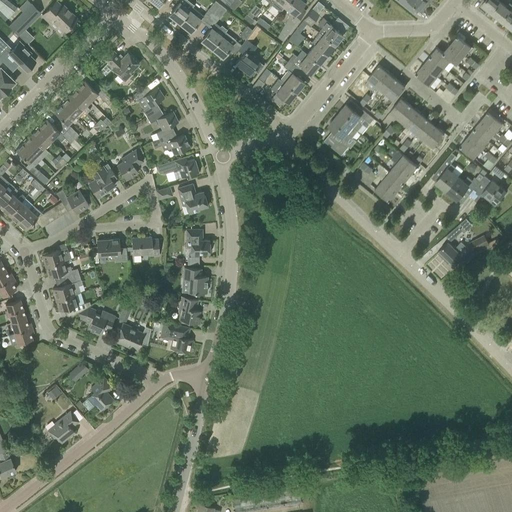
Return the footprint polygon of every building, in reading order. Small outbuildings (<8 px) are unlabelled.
[(208,10),(213,14),(221,4),(215,0),(208,10)] [(240,0),(234,0),(229,6),(234,10),(241,1),(240,0)] [(280,12),(284,6),(289,0),(273,0),(270,4),(280,12)] [(300,0),(289,0),(284,6),(291,11),(277,36),(281,40),(295,23),(305,11),(300,7),(304,3),(300,0)] [(429,1),(428,0),(397,0),(413,13),(417,7),(421,11),(429,1)] [(481,5),(491,13),(500,2),(497,0),(484,0),(481,5)] [(169,15),(179,23),(190,10),(179,2),(169,15)] [(491,13),(501,21),(510,10),(500,2),(491,13)] [(42,15),(62,34),(77,19),(63,5),(60,9),(54,3),(42,15)] [(221,4),(213,14),(219,19),(227,9),(221,4)] [(190,10),(179,23),(190,32),(203,15),(193,7),(190,10)] [(311,9),(303,19),(307,22),(306,23),(309,25),(318,14),(311,9)] [(501,21),(511,29),(511,27),(511,11),(510,10),(501,21)] [(22,12),(9,26),(18,35),(32,21),(22,12)] [(243,18),(251,24),(254,20),(251,18),(247,14),(243,18)] [(319,32),(323,34),(322,35),(328,40),(329,40),(330,41),(334,45),(342,35),(331,25),(323,18),(318,24),(322,27),(319,31),(319,32)] [(259,23),(266,29),(269,25),(262,19),(259,23)] [(303,19),(295,29),(299,32),(306,23),(307,22),(303,19)] [(201,40),(211,49),(222,36),(216,32),(220,27),(215,23),(211,28),(207,32),(201,40)] [(239,35),(245,39),(245,38),(249,34),(252,29),(247,25),(239,35)] [(299,32),(295,29),(287,39),(291,43),(296,37),(299,32)] [(222,36),(211,49),(222,57),(228,49),(234,54),(241,44),(224,32),(222,36)] [(311,42),(314,45),(326,54),(334,45),(322,35),(323,34),(319,32),(311,42)] [(249,34),(245,38),(250,42),(253,37),(249,34)] [(457,35),(450,43),(464,55),(471,47),(457,35)] [(0,54),(5,49),(26,69),(35,60),(29,54),(31,53),(19,41),(12,48),(9,46),(6,43),(0,36),(0,54)] [(245,38),(245,39),(241,44),(237,49),(243,53),(235,63),(250,74),(253,70),(257,73),(263,65),(249,54),(255,46),(250,42),(245,38)] [(450,43),(443,52),(451,59),(450,60),(456,65),(464,55),(450,43)] [(314,45),(307,54),(319,64),(326,54),(314,45)] [(436,47),(429,55),(444,67),(450,60),(451,59),(443,52),(436,47)] [(293,54),(287,62),(299,72),(303,68),(311,74),(319,64),(307,54),(302,49),(296,56),(293,54)] [(104,60),(107,63),(124,79),(125,80),(131,74),(130,73),(132,71),(139,64),(127,52),(121,58),(113,51),(104,60)] [(429,55),(422,64),(437,76),(444,67),(429,55)] [(280,79),(284,82),(296,92),(304,82),(296,76),(299,72),(287,62),(283,67),(287,70),(280,79)] [(367,79),(376,86),(388,71),(384,68),(379,64),(367,79)] [(437,76),(422,64),(419,68),(415,73),(430,85),(437,76)] [(0,66),(0,84),(6,91),(11,86),(10,86),(15,81),(0,66)] [(252,86),(251,86),(257,91),(258,91),(257,90),(258,90),(261,87),(260,86),(261,86),(264,83),(263,83),(264,82),(262,81),(270,71),(266,68),(258,78),(258,79),(258,78),(255,82),(256,82),(255,83),(255,82),(252,85),(253,86),(252,86)] [(379,88),(385,93),(397,78),(388,71),(376,86),(375,87),(378,90),(379,88)] [(462,76),(467,79),(470,75),(466,71),(462,76)] [(392,101),(393,99),(394,100),(405,85),(397,78),(385,93),(390,97),(389,99),(392,101)] [(84,80),(77,88),(90,101),(98,93),(92,87),(84,80)] [(296,92),(284,82),(279,88),(274,83),(270,88),(288,102),(296,92)] [(446,87),(450,91),(454,86),(450,83),(446,87)] [(454,86),(450,91),(455,94),(458,90),(454,86)] [(143,111),(146,116),(160,108),(156,103),(164,97),(157,87),(149,92),(142,97),(149,106),(143,111)] [(77,88),(69,96),(86,113),(90,109),(85,105),(90,101),(77,88)] [(100,96),(108,105),(112,100),(104,92),(100,96)] [(367,93),(363,97),(367,101),(371,96),(367,93)] [(69,96),(61,103),(74,116),(78,112),(83,116),(86,113),(69,96)] [(367,101),(363,97),(359,102),(363,106),(367,101)] [(393,114),(398,119),(410,104),(401,97),(388,113),(391,116),(393,114)] [(74,116),(61,103),(54,111),(61,118),(67,124),(68,126),(72,122),(70,120),(74,116)] [(346,103),(337,114),(356,130),(361,123),(361,122),(364,118),(369,122),(373,117),(360,107),(356,112),(346,103)] [(402,124),(405,127),(419,111),(410,104),(398,119),(403,123),(402,124)] [(151,134),(154,140),(158,138),(171,132),(169,127),(178,122),(172,110),(164,115),(160,108),(146,116),(150,122),(157,119),(162,129),(156,132),(151,134)] [(410,128),(415,133),(427,118),(419,111),(405,127),(409,130),(410,128)] [(487,111),(480,120),(496,133),(497,132),(498,131),(499,129),(498,128),(502,123),(487,111)] [(356,130),(337,114),(329,125),(335,130),(333,133),(331,131),(324,140),(341,154),(351,143),(348,140),(351,135),(356,130)] [(102,120),(106,125),(110,121),(106,117),(102,120)] [(419,138),(423,141),(436,125),(427,118),(415,133),(420,137),(419,138)] [(46,119),(39,126),(52,139),(55,135),(61,141),(64,137),(70,143),(74,139),(66,130),(62,134),(54,126),(46,119)] [(480,120),(473,128),(488,140),(492,135),(499,141),(500,140),(503,142),(507,138),(502,134),(500,135),(497,132),(496,133),(480,120)] [(92,126),(97,130),(100,126),(96,122),(92,126)] [(390,124),(386,129),(391,132),(394,128),(390,124)] [(436,125),(423,141),(426,144),(427,142),(433,147),(444,132),(439,128),(440,128),(436,125)] [(39,126),(31,134),(44,147),(52,139),(39,126)] [(70,126),(66,130),(74,139),(78,134),(70,126)] [(473,128),(466,137),(482,150),(485,146),(484,145),(488,140),(473,128)] [(391,132),(386,129),(382,134),(387,137),(391,132)] [(158,138),(154,140),(151,141),(154,148),(161,145),(163,150),(170,147),(173,154),(190,146),(184,134),(174,138),(171,132),(158,138)] [(31,134),(23,142),(36,155),(44,147),(31,134)] [(482,150),(466,137),(459,146),(474,157),(479,152),(480,153),(482,150)] [(407,138),(404,143),(408,146),(412,142),(407,138)] [(507,138),(503,142),(508,146),(511,141),(507,138)] [(378,152),(382,148),(385,144),(380,141),(377,144),(374,148),(378,152)] [(36,155),(23,142),(15,150),(23,157),(29,163),(36,155)] [(408,146),(404,143),(399,148),(404,151),(408,146)] [(501,143),(498,148),(503,152),(507,147),(501,143)] [(382,148),(378,152),(383,156),(387,152),(382,148)] [(123,161),(116,165),(126,179),(138,172),(134,165),(136,164),(137,165),(143,161),(135,149),(121,158),(123,161)] [(484,155),(489,159),(493,155),(488,151),(484,155)] [(435,181),(446,190),(458,176),(452,171),(456,166),(451,163),(457,156),(451,152),(437,170),(442,173),(435,181)] [(55,158),(58,161),(62,165),(66,161),(59,154),(55,158)] [(397,158),(394,161),(410,174),(417,166),(403,154),(398,160),(397,158)] [(415,160),(419,164),(423,159),(418,155),(415,160)] [(493,155),(489,159),(494,163),(497,158),(493,155)] [(160,172),(161,173),(162,173),(165,173),(166,173),(171,171),(173,171),(175,179),(198,171),(195,159),(184,163),(182,157),(173,160),(155,165),(156,168),(157,169),(157,171),(160,172)] [(393,166),(389,171),(403,183),(410,174),(394,161),(392,165),(393,166)] [(111,180),(116,177),(111,168),(107,162),(91,173),(95,179),(89,183),(92,189),(98,197),(105,192),(104,191),(114,185),(111,180)] [(28,169),(37,177),(41,172),(32,164),(28,169)] [(368,165),(364,169),(369,173),(373,168),(368,165)] [(380,179),(382,180),(396,192),(403,183),(389,171),(385,176),(383,175),(380,179)] [(468,195),(473,189),(484,175),(480,172),(476,178),(475,177),(472,181),(468,177),(464,181),(458,176),(446,190),(457,199),(464,191),(468,195)] [(0,191),(5,187),(9,182),(1,175),(0,175),(0,191)] [(484,175),(473,189),(486,199),(487,196),(496,203),(502,195),(506,191),(491,180),(490,181),(484,175)] [(396,192),(382,180),(375,188),(389,200),(396,192)] [(0,191),(0,207),(1,208),(13,194),(17,189),(9,182),(5,187),(0,191)] [(193,191),(194,191),(192,184),(182,186),(178,187),(182,205),(186,204),(189,213),(199,210),(198,208),(207,206),(203,191),(194,194),(193,191)] [(156,191),(159,199),(172,195),(170,187),(156,191)] [(60,199),(61,201),(62,201),(67,210),(72,207),(76,213),(89,205),(79,190),(67,197),(66,195),(61,189),(56,192),(60,199)] [(1,208),(9,215),(21,201),(25,197),(21,194),(18,198),(13,194),(1,208)] [(52,194),(48,199),(52,204),(57,200),(56,198),(52,194)] [(9,215),(17,222),(33,205),(25,197),(21,201),(9,215)] [(62,201),(61,201),(56,204),(63,214),(68,211),(67,210),(62,201)] [(56,204),(51,208),(57,217),(63,214),(56,204)] [(33,205),(17,222),(25,230),(34,220),(42,227),(47,224),(41,214),(42,213),(33,205)] [(51,208),(46,211),(52,220),(57,217),(51,208)] [(46,211),(42,213),(41,214),(47,224),(52,220),(46,211)] [(446,236),(450,241),(462,230),(457,225),(446,236)] [(186,229),(186,239),(186,246),(190,246),(190,255),(199,255),(199,253),(209,253),(209,239),(202,239),(202,229),(186,229)] [(470,242),(475,251),(489,244),(484,235),(470,242)] [(131,238),(132,248),(132,254),(146,253),(146,255),(159,254),(158,248),(158,238),(151,239),(151,236),(131,238)] [(119,248),(118,238),(97,240),(97,250),(98,256),(114,255),(114,261),(127,260),(126,257),(126,247),(119,248)] [(439,250),(437,252),(443,258),(445,256),(448,258),(445,261),(453,268),(455,270),(457,272),(471,258),(474,255),(470,250),(461,241),(456,247),(454,245),(452,246),(447,242),(439,250)] [(42,255),(45,266),(64,260),(70,258),(66,247),(60,249),(57,250),(42,255)] [(88,252),(85,253),(78,255),(80,260),(90,257),(88,252)] [(63,273),(64,278),(79,274),(77,268),(71,270),(70,266),(66,267),(64,260),(45,266),(49,277),(63,273)] [(189,278),(188,291),(196,292),(206,292),(207,281),(206,281),(206,278),(207,278),(207,275),(200,275),(201,268),(191,267),(184,266),(183,278),(189,278)] [(0,270),(0,283),(13,277),(11,272),(8,274),(5,268),(0,270)] [(80,292),(76,281),(81,280),(79,274),(64,278),(66,284),(52,289),(56,300),(74,294),(80,292)] [(13,277),(0,283),(0,291),(3,296),(16,288),(13,283),(16,282),(13,277)] [(75,306),(77,312),(88,306),(90,305),(89,301),(83,303),(78,305),(74,294),(56,300),(59,311),(75,306)] [(180,312),(178,319),(189,322),(199,324),(200,318),(199,317),(200,311),(196,310),(198,300),(188,297),(181,296),(178,311),(180,312)] [(5,310),(6,314),(23,309),(20,299),(5,304),(7,309),(5,310)] [(118,318),(125,321),(132,305),(125,302),(118,318)] [(88,306),(77,312),(78,313),(81,319),(89,322),(86,329),(99,334),(104,324),(110,327),(115,315),(102,310),(100,315),(94,312),(95,309),(88,306)] [(9,316),(11,324),(26,319),(23,309),(6,314),(7,317),(9,316)] [(11,324),(14,333),(32,328),(30,322),(28,323),(26,319),(11,324)] [(172,339),(170,348),(190,352),(192,339),(187,338),(190,327),(180,325),(163,321),(162,327),(160,336),(172,339)] [(127,345),(137,350),(140,341),(147,344),(150,327),(144,325),(141,331),(132,328),(133,327),(123,322),(115,341),(121,344),(122,343),(124,344),(124,345),(127,346),(127,345)] [(14,333),(8,335),(11,345),(17,343),(23,342),(32,339),(31,333),(34,332),(32,328),(14,333)] [(82,361),(75,367),(81,374),(88,369),(82,361)] [(87,397),(88,398),(95,405),(96,404),(101,409),(113,398),(107,392),(113,386),(103,376),(90,388),(94,391),(87,397)] [(55,386),(48,392),(52,398),(60,392),(55,386)] [(79,399),(75,403),(80,409),(84,405),(79,399)] [(48,430),(54,437),(56,436),(61,442),(74,431),(71,427),(78,421),(70,410),(54,423),(55,424),(48,430)] [(0,458),(1,461),(0,461),(0,474),(1,477),(15,470),(10,458),(10,457),(9,457),(5,448),(6,448),(0,435),(0,458)] [(233,496),(235,511),(246,511),(301,503),(298,485),(233,496)] [(196,511),(219,511),(220,510),(213,508),(213,507),(199,503),(196,511)]
